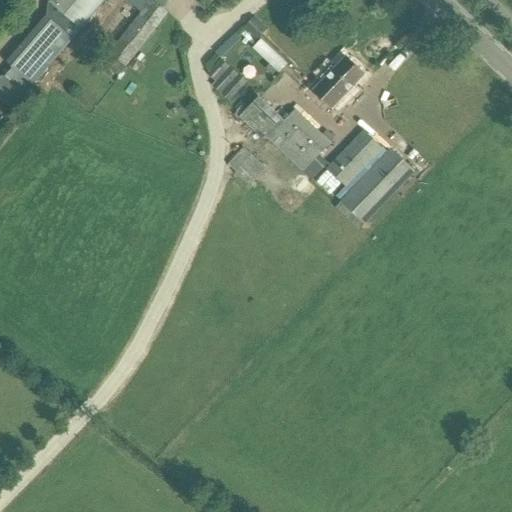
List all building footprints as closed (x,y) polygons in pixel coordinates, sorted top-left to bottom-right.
[(49,0),(48,1),(80,29),(104,0),(49,0)] [(151,0),(150,0),(108,54),(125,67),(168,13),(151,0)] [(255,16),(244,28),(258,40),(269,29),(255,16)] [(51,22),(12,68),(31,85),(71,39),(51,22)] [(222,58),(208,74),(217,82),(213,86),(231,102),(248,82),(222,58)] [(345,58),(314,91),(332,108),(363,76),(345,58)] [(0,97),(0,101),(9,111),(25,96),(14,84),(0,97)] [(260,96),(238,118),(252,133),(256,128),(264,136),(265,135),(303,173),(303,172),(317,159),(332,144),(297,108),(281,123),(279,121),(282,118),(260,96)] [(364,131),(327,171),(345,188),(383,148),(364,131)] [(390,147),(339,202),(365,226),(416,172),(390,147)] [(243,148),(226,166),(248,186),(264,168),(243,148)] [(317,159),(303,172),(310,180),(324,165),(317,159)]
